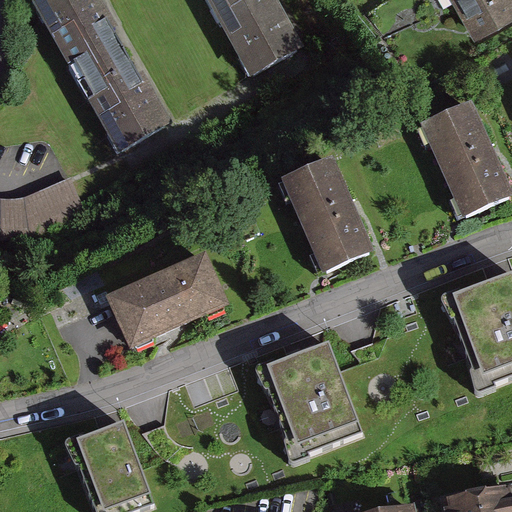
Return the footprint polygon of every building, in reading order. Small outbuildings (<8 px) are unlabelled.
[(102,0),(30,0),(118,155),(173,124),(102,0)] [(277,0),(206,0),(251,79),(305,49),(277,0)] [(511,0),(458,0),(477,36),(511,18),(511,0)] [(511,204),(511,193),(473,103),(423,125),(467,224),(511,204)] [(371,256),(332,161),(281,183),(321,277),(371,256)] [(88,216),(71,178),(24,200),(8,202),(0,200),(0,241),(10,242),(32,241),(88,216)] [(203,259),(104,299),(126,351),(224,311),(203,259)] [(511,276),(457,295),(484,375),(511,365),(511,276)] [(352,430),(322,346),(261,368),(291,451),(352,430)] [(127,421),(72,440),(97,511),(121,511),(156,500),(127,421)] [(444,504),(444,511),(511,511),(511,494),(511,492),(444,504)]
